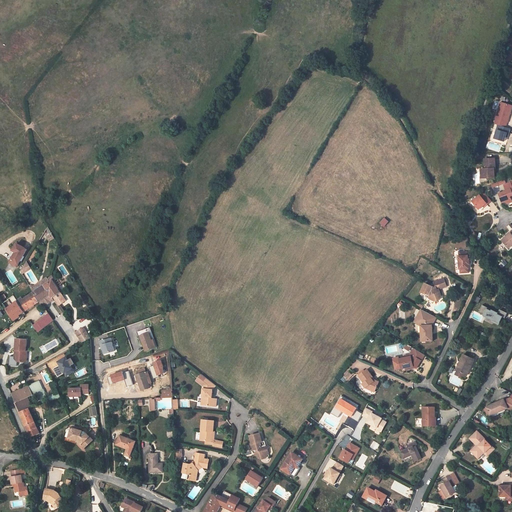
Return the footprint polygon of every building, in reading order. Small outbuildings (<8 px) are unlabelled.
[(501,101),(496,118),(507,122),(510,112),(509,112),(511,105),(501,101)] [(496,118),(494,123),(497,124),(500,125),(506,127),(507,122),(496,118)] [(497,129),(494,138),(504,141),(507,132),(509,133),(510,128),(506,127),(500,125),(499,130),(497,129)] [(496,169),(496,159),(487,158),(487,169),(484,169),(484,178),(494,179),(494,169),(496,169)] [(511,197),(511,182),(511,183),(511,182),(504,185),(506,190),(507,192),(505,192),(504,191),(500,193),(501,197),(500,197),(502,202),(506,201),(507,203),(511,201),(511,199),(511,198),(511,197)] [(480,195),(472,201),(479,209),(483,206),(486,203),(487,204),(492,201),(485,193),(482,196),(480,195)] [(385,218),(380,223),(384,227),(389,221),(385,218)] [(507,236),(502,240),(509,248),(511,245),(511,229),(510,232),(511,233),(507,236)] [(51,233),(46,236),(49,242),(54,239),(51,233)] [(16,264),(27,248),(17,241),(12,249),(15,251),(14,252),(10,257),(9,259),(16,264)] [(467,250),(459,251),(459,254),(458,254),(459,268),(461,268),(461,272),(469,271),(468,267),(469,267),(469,263),(470,263),(470,258),(469,258),(468,254),(467,254),(467,250)] [(30,266),(26,259),(21,266),(23,270),(30,266)] [(40,301),(50,294),(52,297),(53,298),(58,306),(66,301),(60,292),(52,280),(51,280),(49,278),(47,280),(48,282),(34,292),(23,299),(22,297),(11,305),(6,309),(13,320),(20,316),(19,315),(40,301)] [(46,278),(31,288),(33,290),(34,292),(48,282),(47,280),(46,278)] [(434,287),(425,282),(421,292),(426,294),(427,292),(429,294),(431,300),(435,302),(440,300),(442,296),(442,295),(439,292),(438,289),(448,286),(446,278),(436,281),(437,286),(434,287)] [(0,299),(6,309),(11,305),(4,294),(0,297),(0,299)] [(44,307),(53,300),(52,297),(50,294),(40,301),(44,307)] [(493,322),(499,324),(502,317),(505,318),(507,313),(500,309),(498,313),(482,305),(478,313),(494,321),(493,322)] [(424,322),(422,326),(422,341),(433,341),(434,326),(438,318),(433,315),(424,310),(421,315),(420,314),(417,319),(424,322)] [(49,313),(45,316),(33,325),(38,333),(54,320),(49,313)] [(146,327),(152,325),(150,318),(143,321),(146,327)] [(90,339),(91,338),(84,328),(76,333),(82,342),(84,341),(90,339)] [(154,347),(149,333),(141,336),(146,350),(154,347)] [(111,337),(98,341),(100,350),(101,350),(102,354),(114,351),(111,341),(112,341),(111,337)] [(27,339),(17,338),(16,350),(17,350),(17,354),(14,354),(14,359),(16,361),(24,362),(25,355),(27,356),(28,351),(26,351),(27,339)] [(416,368),(424,354),(414,348),(411,354),(412,355),(411,356),(405,358),(399,359),(400,363),(394,365),(396,370),(401,368),(401,369),(405,368),(413,366),(415,367),(416,368)] [(464,354),(459,364),(460,364),(457,370),(457,371),(456,374),(461,377),(462,375),(464,376),(465,374),(467,375),(475,360),(464,354)] [(68,356),(58,361),(61,365),(54,369),(59,378),(66,374),(67,376),(76,371),(75,369),(76,369),(74,366),(77,364),(73,358),(70,360),(68,356)] [(379,394),(382,384),(378,379),(376,380),(374,378),(375,377),(369,371),(361,379),(367,386),(366,387),(369,392),(379,394)] [(149,384),(145,372),(137,375),(139,381),(142,390),(150,388),(149,384)] [(206,388),(205,402),(208,402),(208,406),(218,407),(219,400),(214,399),(215,390),(218,386),(211,380),(210,380),(207,382),(207,388),(206,388)] [(43,390),(39,382),(29,387),(24,389),(12,394),(15,402),(28,397),(38,392),(43,390)] [(68,396),(90,396),(89,384),(80,384),(80,387),(68,387),(68,396)] [(38,392),(41,399),(46,397),(43,390),(38,392)] [(342,395),(331,413),(339,418),(343,412),(358,421),(363,414),(357,410),(360,406),(342,395)] [(28,397),(15,402),(20,412),(29,408),(26,402),(30,401),(30,400),(28,397)] [(504,400),(487,407),(491,416),(508,408),(504,400)] [(95,405),(89,406),(91,416),(98,415),(95,405)] [(374,411),(367,407),(362,416),(369,419),(367,423),(376,428),(375,429),(382,433),(388,422),(383,419),(384,418),(373,412),(374,411)] [(435,427),(435,418),(436,418),(436,407),(425,407),(425,427),(435,427)] [(20,412),(30,437),(40,433),(38,427),(35,428),(30,415),(32,414),(29,408),(20,412)] [(205,421),(203,441),(213,442),(213,432),(215,432),(216,422),(205,421)] [(96,440),(88,433),(76,429),(74,429),(70,430),(70,433),(74,434),(73,439),(83,442),(82,445),(87,449),(96,440)] [(490,454),(495,449),(478,431),(470,438),(475,443),(476,441),(478,443),(477,445),(471,451),(478,458),(484,452),(486,450),(490,454)] [(257,443),(257,449),(262,449),(263,450),(260,453),(266,459),(274,449),(272,448),(272,443),(270,443),(270,434),(259,434),(259,443),(257,443)] [(132,449),(135,442),(120,436),(119,439),(117,443),(117,444),(126,448),(127,448),(128,448),(128,449),(125,454),(129,456),(131,450),(132,449)] [(361,448),(350,441),(340,458),(351,464),(361,448)] [(410,444),(411,447),(401,452),(403,459),(412,454),(416,461),(422,458),(418,451),(417,447),(418,446),(416,442),(410,444)] [(185,472),(191,473),(190,478),(198,479),(200,469),(204,466),(209,467),(210,459),(205,458),(205,453),(197,452),(196,461),(194,463),(187,462),(185,472)] [(293,452),(282,469),(295,477),(300,468),(298,467),(304,458),(293,452)] [(163,472),(163,463),(158,463),(157,463),(157,461),(158,461),(158,454),(149,454),(150,472),(163,472)] [(345,466),(337,462),(334,468),(331,466),(324,479),(334,484),(345,466)] [(24,470),(11,471),(12,477),(10,477),(12,485),(14,485),(15,487),(16,493),(25,492),(24,483),(22,483),(21,475),(25,475),(24,470)] [(246,479),(253,483),(258,486),(264,478),(252,470),(246,479)] [(454,473),(450,475),(455,484),(459,482),(454,473)] [(383,478),(377,475),(374,481),(380,484),(383,478)] [(455,484),(450,475),(444,479),(446,483),(441,486),(444,490),(440,492),(444,499),(448,496),(456,492),(452,486),(455,484)] [(511,500),(511,484),(511,485),(500,485),(500,496),(506,496),(506,501),(511,500)] [(61,498),(59,492),(54,488),(45,485),(42,495),(47,497),(50,500),(53,505),(59,502),(61,498)] [(383,501),(386,495),(376,490),(375,491),(368,487),(363,496),(373,502),(374,501),(377,502),(380,504),(382,500),(383,501)] [(230,500),(232,495),(224,492),(222,497),(230,500)] [(230,500),(222,497),(214,493),(203,511),(215,511),(220,504),(222,505),(231,509),(234,510),(237,504),(240,499),(232,495),(230,500)] [(275,501),(267,496),(265,500),(263,498),(258,505),(257,504),(253,511),(254,511),(263,511),(265,509),(266,510),(270,504),(273,505),(275,501)] [(126,504),(124,502),(121,508),(122,508),(125,510),(124,511),(129,511),(130,511),(140,511),(142,508),(134,504),(134,505),(132,504),(132,503),(127,500),(126,504)]
